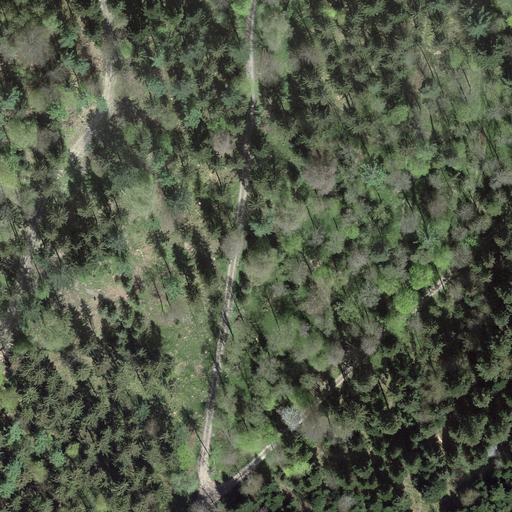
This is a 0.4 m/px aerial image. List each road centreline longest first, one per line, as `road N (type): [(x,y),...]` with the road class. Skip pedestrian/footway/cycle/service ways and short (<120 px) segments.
road 1 (track): [(193,511),(245,147),(255,0)]
road 2 (track): [(204,511),(511,226)]
road 3 (track): [(0,343),(17,317),(35,219),(102,119),(112,82),(104,0)]
